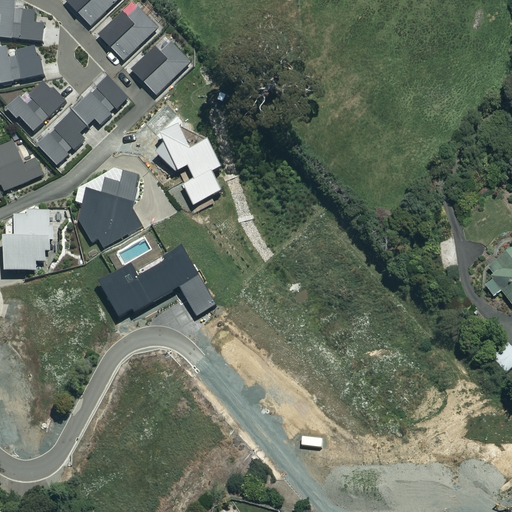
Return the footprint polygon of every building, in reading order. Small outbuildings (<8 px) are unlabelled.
[(16,2),(0,0),(0,16),(1,17),(0,28),(0,39),(44,43),(45,26),(35,25),(36,13),(15,11),(16,2)] [(68,0),(66,2),(93,29),(122,0),(68,0)] [(123,13),(99,37),(126,64),(160,30),(139,9),(129,19),(123,13)] [(155,47),(131,71),(158,98),(192,64),(172,43),(161,53),(155,47)] [(0,79),(1,85),(45,76),(41,59),(38,60),(35,48),(16,52),(17,57),(10,59),(7,48),(0,49),(0,79)] [(107,77),(94,67),(85,79),(98,89),(107,77)] [(75,152),(86,141),(81,136),(96,121),(101,127),(129,100),(109,79),(37,147),(58,168),(70,157),(68,154),(73,150),(75,152)] [(20,119),(34,133),(66,103),(54,90),(52,92),(44,84),(30,98),(33,101),(28,106),(20,98),(7,111),(18,122),(20,119)] [(0,200),(3,199),(1,196),(43,177),(36,161),(24,166),(15,146),(0,153),(0,200)] [(99,241),(104,250),(144,228),(134,210),(139,192),(136,191),(139,180),(126,176),(123,187),(107,183),(103,197),(88,193),(80,222),(92,245),(99,241)] [(51,229),(51,214),(27,214),(27,218),(15,218),(15,220),(6,220),(7,240),(4,240),(4,274),(36,273),(36,263),(46,263),(46,252),(51,252),(51,243),(55,243),(55,229),(51,229)] [(131,266),(99,284),(120,321),(134,313),(136,316),(181,290),(197,318),(217,307),(183,248),(165,258),(167,262),(139,279),(131,266)] [(511,251),(488,269),(496,279),(485,287),(494,299),(502,293),(511,306),(511,251)] [(511,368),(511,348),(509,345),(492,358),(505,374),(511,368)]
